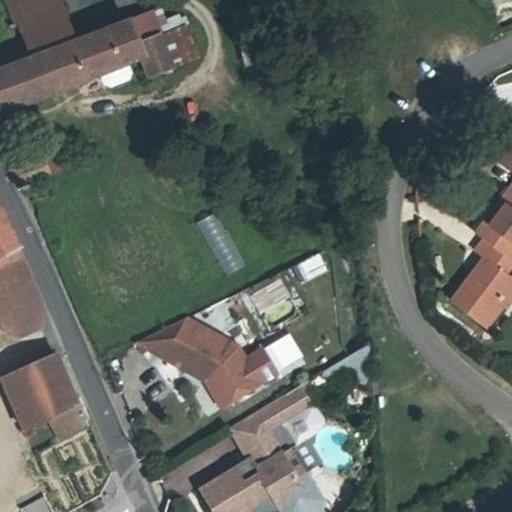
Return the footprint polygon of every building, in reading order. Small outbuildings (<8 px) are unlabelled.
[(14,0),(10,2),(31,59),(77,41),(62,0),(14,0)] [(263,63),(249,6),(230,10),(237,38),(244,67),(263,63)] [(139,44),(159,36),(150,14),(130,22),(139,44)] [(0,69),(0,113),(101,73),(127,63),(142,57),(149,77),(172,68),(159,36),(139,44),(130,22),(77,41),(31,59),(0,69)] [(159,36),(172,68),(194,59),(181,28),(159,36)] [(131,73),(127,63),(101,73),(105,83),(111,85),(128,79),(131,73)] [(3,151),(9,165),(42,151),(37,137),(3,151)] [(511,150),(501,165),(511,173),(511,150)] [(9,165),(18,187),(43,176),(49,173),(62,168),(56,155),(46,159),(42,151),(9,165)] [(511,187),(476,234),(485,240),(509,258),(511,253),(511,187)] [(0,204),(0,225),(9,221),(1,204),(0,204)] [(244,264),(215,213),(196,223),(226,274),(244,264)] [(0,257),(17,249),(21,247),(9,221),(0,225),(0,257)] [(511,278),(509,276),(511,271),(511,260),(509,258),(485,240),(476,252),(485,259),(452,302),(485,327),(503,303),(501,301),(511,286),(511,278)] [(17,249),(0,257),(0,284),(4,295),(15,339),(41,329),(41,305),(17,249)] [(325,268),(318,253),(300,262),(307,277),(325,268)] [(511,298),(511,286),(501,301),(503,303),(507,305),(511,298)] [(0,344),(15,339),(4,295),(0,296),(0,344)] [(185,318),(136,341),(205,380),(207,375),(215,376),(229,400),(259,382),(243,357),(238,347),(185,318)] [(369,344),(323,371),(330,383),(345,374),(351,378),(356,380),(359,381),(363,381),(372,380),(369,344)] [(243,357),(259,382),(276,371),(260,346),(243,357)] [(147,371),(137,349),(110,360),(119,383),(147,371)] [(48,416),(75,399),(56,354),(3,379),(25,430),(48,416)] [(207,375),(205,380),(221,405),(229,400),(215,376),(207,375)] [(258,500),(269,493),(279,510),(280,511),(320,511),(321,510),(322,506),(319,495),(303,469),(307,467),(294,445),(298,443),(283,417),(312,399),(303,383),(230,426),(250,459),(202,488),(215,511),(244,511),(249,509),(260,503),(258,500)] [(48,416),(56,430),(87,413),(80,397),(75,399),(48,416)] [(59,437),(90,420),(87,413),(56,430),(59,437)] [(298,443),(294,445),(307,467),(308,468),(321,460),(307,437),(298,443)] [(274,511),(279,510),(269,493),(258,500),(260,503),(249,509),(250,511),(274,511)] [(23,511),(52,511),(41,495),(21,508),(23,511)]
